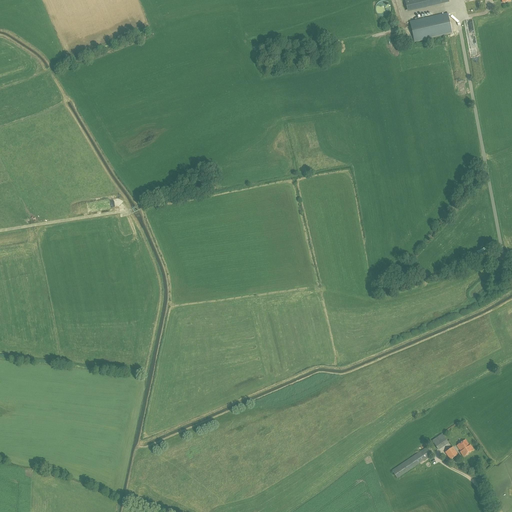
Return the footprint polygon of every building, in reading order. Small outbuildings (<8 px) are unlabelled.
[(404,0),(407,12),(449,3),(448,0),(404,0)] [(375,10),(375,11),(376,12),(376,13),(376,14),(377,14),(377,15),(378,15),(378,16),(379,16),(379,17),(380,17),(381,17),(382,18),(383,18),(384,18),(385,18),(386,17),(387,17),(388,17),(389,16),(390,15),(391,14),(391,13),(392,12),(392,11),(392,10),(392,9),(392,8),(392,7),(392,6),(391,5),(390,4),(390,3),(389,3),(388,2),(387,1),(386,1),(385,1),(384,1),(383,1),(382,1),(381,1),(380,1),(379,2),(378,3),(377,3),(377,4),(376,4),(376,5),(376,6),(375,6),(375,7),(375,8),(375,9),(375,10)] [(425,40),(424,40),(452,33),(448,13),(441,15),(441,14),(409,21),(414,42),(425,40)] [(89,203),(89,211),(98,210),(98,202),(89,203)] [(432,441),(438,451),(448,444),(442,434),(432,441)] [(460,452),(464,457),(474,450),(470,445),(470,446),(466,440),(457,446),(461,452),(460,452)] [(452,447),(445,453),(450,460),(458,455),(452,447)] [(392,470),(397,479),(432,456),(425,448),(392,470)]
